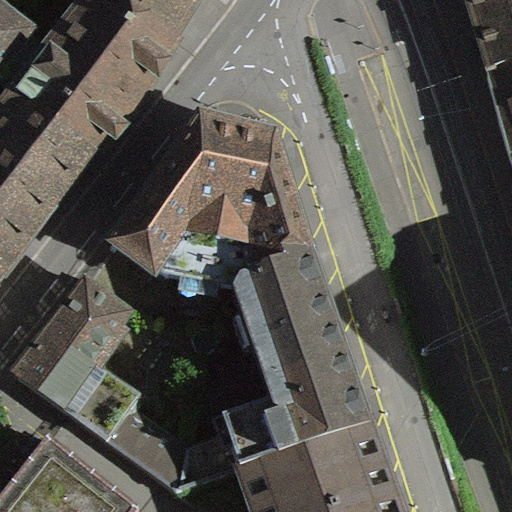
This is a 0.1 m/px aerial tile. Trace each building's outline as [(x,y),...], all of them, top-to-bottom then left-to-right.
[(91,0),(30,78),(34,81),(17,102),(91,159),(118,128),(131,114),(167,48),(103,0),(91,0)] [(103,0),(167,48),(197,0),(103,0)] [(511,66),(511,0),(464,0),(487,74),(511,66)] [(0,73),(28,38),(0,15),(0,73)] [(511,66),(487,74),(506,144),(511,164),(511,66)] [(0,116),(0,277),(91,159),(17,102),(14,99),(0,116)] [(199,128),(109,252),(150,282),(152,279),(160,284),(230,298),(235,288),(260,279),(258,273),(304,259),(275,174),(265,145),(218,133),(199,128)] [(182,456),(182,458),(175,497),(236,476),(364,431),(338,356),(312,282),(304,259),(258,273),(260,279),(235,288),(230,298),(269,408),(219,426),(224,441),(182,456)] [(173,498),(175,497),(182,458),(129,421),(138,409),(87,373),(123,321),(82,291),(32,354),(12,380),(173,498)] [(392,511),(364,431),(236,476),(249,511),(392,511)] [(0,511),(124,511),(44,448),(0,503),(0,511)]
